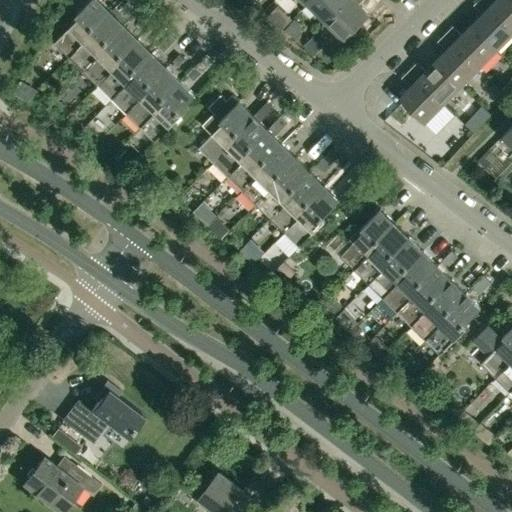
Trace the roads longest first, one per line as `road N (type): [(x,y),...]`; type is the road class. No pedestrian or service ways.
road 1 (primary): [(495,511),(133,235)]
road 2 (primary): [(106,275),(423,511)]
road 3 (residential): [(93,301),(369,511)]
road 4 (residential): [(511,245),(333,105)]
road 5 (residential): [(333,105),(193,0)]
road 6 (primary): [(133,235),(0,150)]
road 7 (residential): [(0,424),(93,301)]
road 8 (residential): [(333,105),(438,0)]
road 9 (primary): [(0,211),(106,275)]
